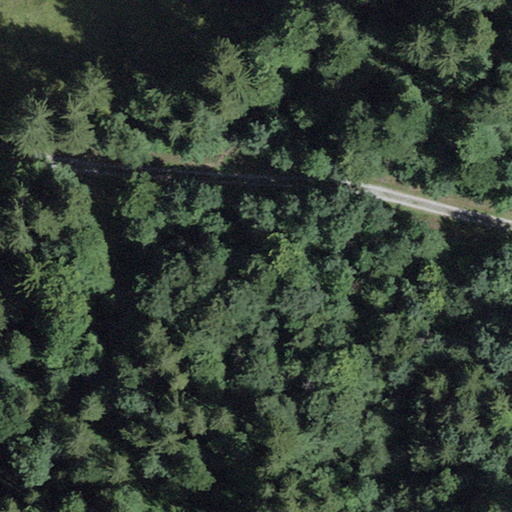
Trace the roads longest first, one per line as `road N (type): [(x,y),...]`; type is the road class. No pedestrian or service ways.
road 1 (track): [(0,136),(116,168),(337,180),(511,220)]
road 2 (track): [(116,168),(120,234),(95,300),(47,338),(46,374),(59,405),(170,511)]
